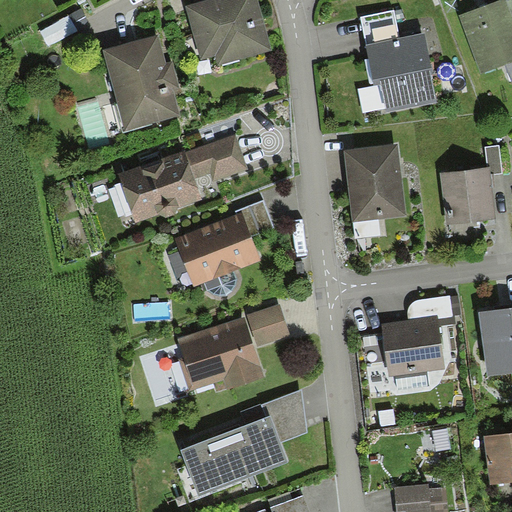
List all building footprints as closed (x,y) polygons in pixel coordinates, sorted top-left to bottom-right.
[(258,0),(207,0),(186,6),(201,60),(215,56),(218,65),(273,49),(258,0)] [(506,0),(499,0),(459,15),(481,73),(505,64),(511,82),(511,81),(511,0),(507,0),(506,0)] [(81,9),(40,31),(49,47),(90,25),(81,9)] [(360,17),(366,45),(400,38),(394,11),(360,17)] [(400,38),(366,45),(373,85),(381,84),(387,112),(437,103),(431,74),(433,73),(425,33),(400,38)] [(125,131),(180,116),(174,93),(182,91),(173,61),(166,63),(158,35),(103,50),(125,131)] [(184,149),(118,173),(136,223),(159,214),(166,217),(175,214),(178,208),(203,200),(195,179),(210,174),(213,181),(249,169),(236,134),(186,152),(184,149)] [(353,222),(407,216),(398,144),(344,150),(353,222)] [(490,167),(491,174),(502,173),(499,145),(486,147),(488,167),(490,167)] [(446,225),(496,220),(491,174),(490,167),(488,167),(440,173),(446,225)] [(235,211),(237,215),(242,213),(252,237),(275,229),(264,200),(235,211)] [(237,215),(175,239),(194,287),(205,283),(234,272),(261,261),(252,237),(242,213),(237,215)] [(237,278),(234,272),(205,283),(208,291),(213,294),(221,296),(227,296),(232,291),(235,285),(237,278)] [(458,295),(451,296),(453,316),(455,315),(461,315),(458,295)] [(408,314),(408,320),(437,317),(437,319),(453,317),(453,316),(451,296),(420,299),(417,300),(414,301),(412,303),(410,305),(409,306),(408,308),(408,311),(408,314)] [(280,304),(247,315),(257,347),(290,336),(280,304)] [(511,307),(479,312),(487,376),(511,372),(511,307)] [(456,323),(455,315),(453,316),(453,317),(437,319),(438,326),(456,323)] [(175,349),(189,391),(224,380),(228,391),(265,378),(244,317),(178,339),(181,347),(175,349)] [(427,371),(445,369),(438,326),(437,319),(437,317),(408,320),(382,323),(389,376),(395,376),(427,371)] [(429,386),(427,371),(395,376),(397,390),(429,386)] [(262,405),(266,417),(270,415),(281,443),(306,433),(301,390),(262,405)] [(262,405),(240,413),(244,425),(266,417),(262,405)] [(244,425),(181,449),(199,496),(288,462),(281,443),(270,415),(266,417),(244,425)] [(448,428),(432,431),(436,452),(452,449),(448,428)] [(511,432),(483,436),(490,485),(511,481),(511,432)] [(429,484),(394,487),(396,511),(447,511),(446,487),(430,489),(429,484)] [(268,509),(269,511),(309,511),(304,496),(268,509)]
